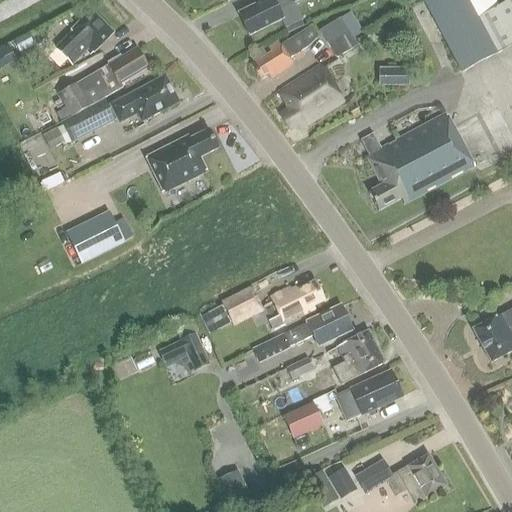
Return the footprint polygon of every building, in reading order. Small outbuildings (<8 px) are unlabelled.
[(268,0),(239,15),(250,36),(281,21),(277,11),(292,3),(298,0),(268,0)] [(511,0),(494,10),(494,11),(478,20),(467,0),(429,0),(424,3),(461,74),(511,46),(511,0)] [(72,66),(86,52),(90,56),(111,34),(90,13),(69,35),(55,49),(72,66)] [(319,32),(331,51),(351,38),(339,20),(319,32)] [(270,53),(250,66),(260,81),(267,76),(270,81),(293,66),(289,60),(305,50),(319,38),(312,27),(280,46),(278,42),(268,49),(270,53)] [(354,39),(358,45),(367,40),(363,34),(354,39)] [(28,35),(13,43),(19,55),(35,47),(28,35)] [(351,38),(331,51),(336,59),(356,47),(351,38)] [(9,47),(0,52),(0,67),(1,70),(17,61),(9,47)] [(108,66),(90,77),(57,95),(70,117),(84,110),(85,110),(104,100),(122,89),(120,85),(147,69),(135,50),(134,50),(134,51),(121,59),(119,56),(106,64),(108,66)] [(289,110),(279,117),(289,131),(296,126),(299,131),(343,102),(320,66),(278,93),(289,110)] [(385,71),(385,88),(408,88),(408,70),(385,71)] [(176,103),(164,80),(107,110),(103,102),(105,101),(104,100),(85,110),(61,124),(71,144),(118,119),(119,122),(137,113),(142,121),(176,103)] [(368,157),(365,158),(381,187),(368,194),(378,212),(401,200),(404,206),(473,169),(468,158),(445,116),(381,150),(372,135),(360,141),(368,157)] [(46,146),(49,152),(64,145),(56,129),(41,136),(42,139),(46,146)] [(145,159),(163,195),(206,174),(198,159),(217,150),(207,132),(189,142),(188,138),(145,159)] [(157,192),(148,174),(123,187),(132,205),(157,192)] [(122,242),(113,224),(108,214),(66,235),(82,265),(123,244),(122,242)] [(314,312),(311,307),(322,302),(313,284),(292,295),(289,290),(271,299),(279,317),(268,322),(273,332),(284,326),(285,327),(314,312)] [(210,312),(219,331),(232,324),(232,326),(261,311),(250,290),(222,304),(222,306),(210,312)] [(347,318),(344,313),(342,312),(340,308),(307,325),(252,351),(259,364),(289,349),(313,337),(318,347),(351,331),(346,320),(347,318)] [(511,308),(504,313),(472,331),(491,364),(511,352),(511,308)] [(384,365),(367,333),(336,349),(344,364),(332,370),(340,386),(384,365)] [(195,336),(159,353),(164,364),(185,354),(194,372),(208,365),(195,336)] [(291,381),(313,371),(308,360),(286,370),(291,381)] [(348,423),(401,398),(390,373),(336,397),(348,423)] [(321,424),(312,405),(283,418),(291,437),(321,424)] [(398,476),(392,479),(383,462),(355,478),(365,496),(386,483),(395,498),(407,492),(415,506),(427,499),(426,499),(446,487),(428,457),(408,468),(408,467),(397,474),(398,476)] [(328,480),(341,501),(356,492),(344,471),(328,480)] [(245,472),(222,478),(231,505),(253,499),(245,472)] [(321,473),(307,481),(323,509),(337,501),(321,473)]
